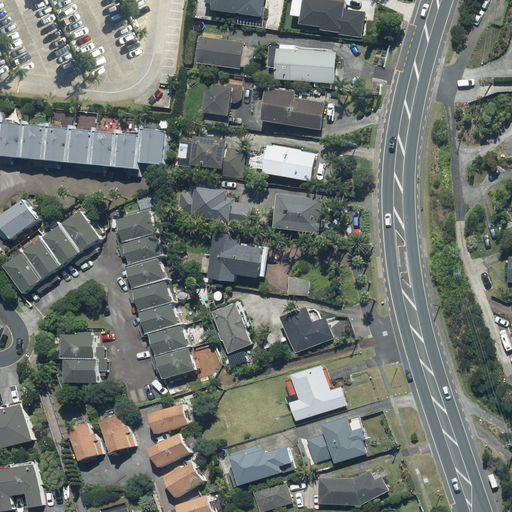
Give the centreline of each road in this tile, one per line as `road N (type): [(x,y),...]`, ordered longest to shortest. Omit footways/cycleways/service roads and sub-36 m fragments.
road 1 (primary): [(470,511),(407,291),(398,209),(402,139),(436,0)]
road 2 (unknown): [(19,332),(92,276),(107,276),(141,377)]
